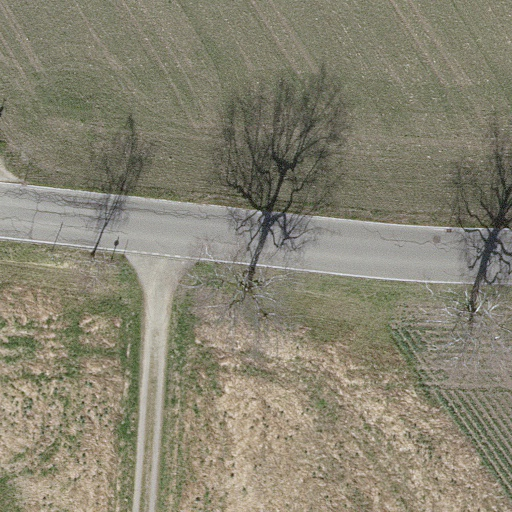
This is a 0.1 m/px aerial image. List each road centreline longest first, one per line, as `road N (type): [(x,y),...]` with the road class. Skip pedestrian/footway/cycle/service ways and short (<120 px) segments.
road 1 (residential): [(0,212),(511,261)]
road 2 (track): [(147,511),(159,229)]
